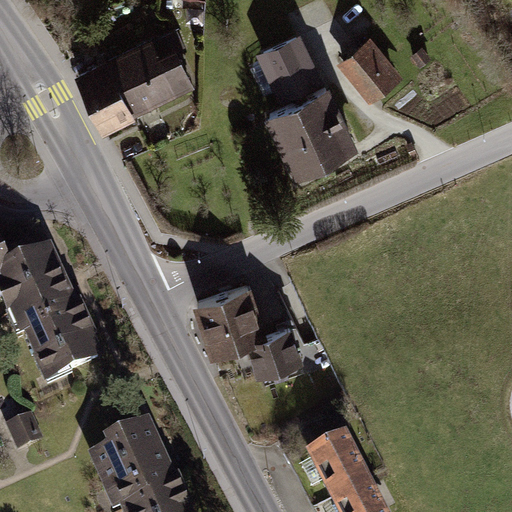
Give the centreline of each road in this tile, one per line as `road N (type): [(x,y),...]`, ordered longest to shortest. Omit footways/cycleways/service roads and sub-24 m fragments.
road 1 (residential): [(148,297),(511,141)]
road 2 (tertiary): [(148,297),(32,76)]
road 3 (tertiary): [(264,511),(148,297)]
